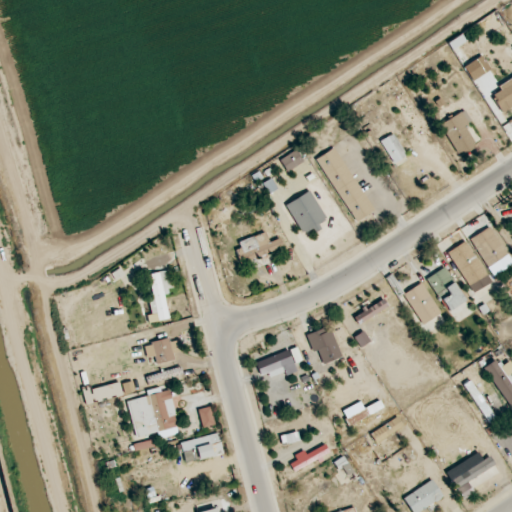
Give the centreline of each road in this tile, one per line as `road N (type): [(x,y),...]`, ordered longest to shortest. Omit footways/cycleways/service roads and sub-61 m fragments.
road 1 (residential): [(218,329),(283,312),(335,285),(511,170)]
road 2 (residential): [(182,220),(266,511)]
